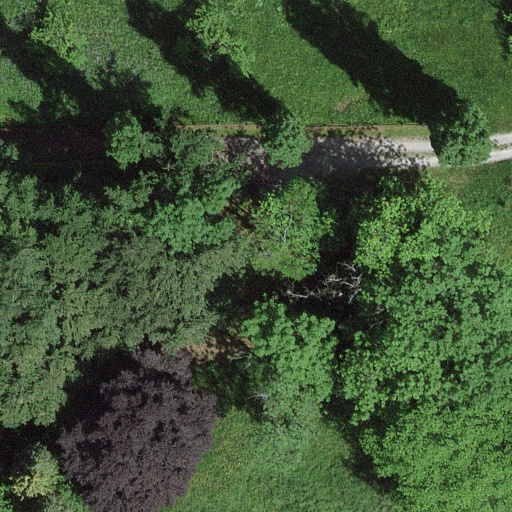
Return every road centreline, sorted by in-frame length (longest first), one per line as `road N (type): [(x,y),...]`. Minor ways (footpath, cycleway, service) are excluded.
road 1 (track): [(511,142),(248,147)]
road 2 (track): [(0,150),(248,147)]
